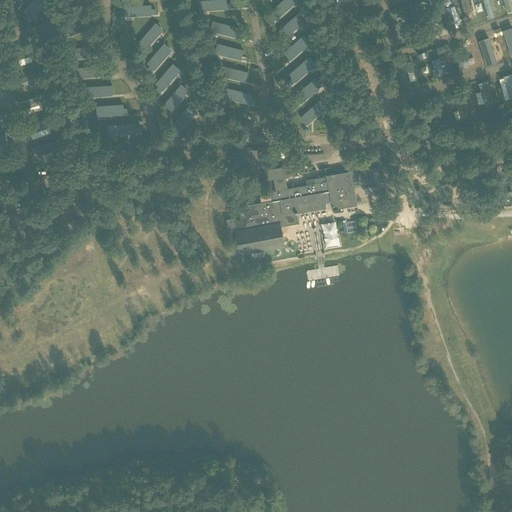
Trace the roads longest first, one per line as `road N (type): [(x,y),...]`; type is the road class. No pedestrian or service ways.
road 1 (unknown): [(371,61),(511,18)]
road 2 (unknown): [(388,104),(511,64)]
